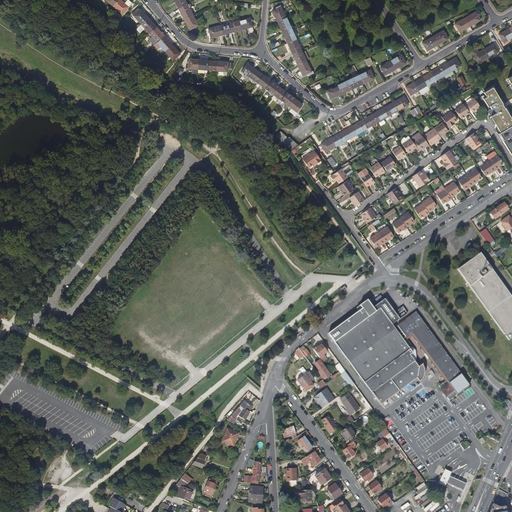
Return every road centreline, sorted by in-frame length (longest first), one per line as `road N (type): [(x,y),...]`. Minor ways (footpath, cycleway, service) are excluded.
road 1 (residential): [(511,167),(490,130),(478,128),(344,218)]
road 2 (residential): [(260,53),(328,111),(421,65)]
road 3 (residential): [(149,511),(248,384),(265,400)]
road 4 (residential): [(390,279),(419,295),(511,407)]
road 5 (residential): [(511,391),(495,383),(424,288),(390,279)]
road 6 (residential): [(372,511),(273,377)]
road 7 (residential): [(511,173),(376,261)]
road 8 (residential): [(390,279),(359,290),(284,354),(273,377)]
road 9 (residential): [(511,186),(399,259),(390,279)]
road 10 (residential): [(150,0),(191,48),(260,53)]
road 11 (residential): [(220,511),(265,400)]
